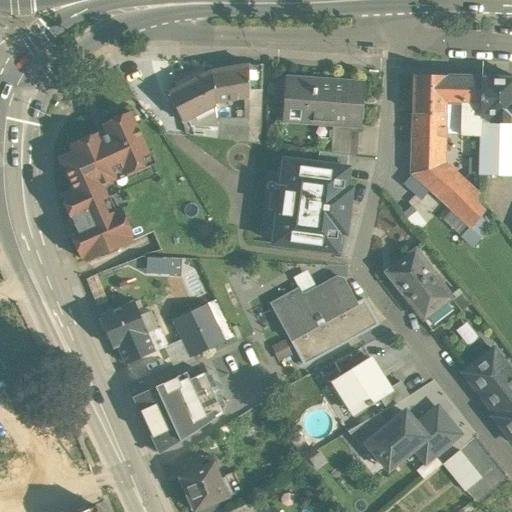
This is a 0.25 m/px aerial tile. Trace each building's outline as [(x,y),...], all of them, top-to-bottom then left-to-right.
[(248,66),(212,72),(215,102),(248,97),(248,66)] [(261,66),(248,66),(248,97),(249,102),(260,101),(261,66)] [(212,72),(167,93),(181,121),(188,118),(216,104),(215,102),(212,72)] [(445,77),(413,76),(413,113),(444,114),(444,95),(451,95),(451,78),(445,78),(445,77)] [(511,78),(480,77),(480,79),(480,96),(479,112),(479,117),(490,118),(490,123),(487,123),(487,124),(511,124),(511,118),(511,117),(511,78)] [(468,78),(451,78),(451,95),(468,96),(468,78)] [(480,79),(468,78),(468,96),(480,96),(480,79)] [(362,85),(288,79),(286,106),(302,108),(301,120),(333,123),(358,125),(362,85)] [(241,103),(241,111),(216,110),(219,128),(191,124),(190,136),(258,145),(260,101),(249,102),(241,103)] [(216,104),(188,118),(191,124),(219,128),(216,110),(216,104)] [(130,112),(102,124),(107,135),(122,169),(125,176),(144,168),(140,159),(149,155),(130,112)] [(479,112),(462,112),(461,136),(479,136),(479,117),(479,112)] [(444,114),(413,113),(413,124),(444,124),(444,114)] [(511,124),(487,124),(487,123),(479,122),(479,136),(478,171),(479,171),(478,176),(509,177),(511,124)] [(358,125),(333,123),(330,154),(348,156),(356,157),(358,125)] [(444,124),(413,124),(413,167),(443,168),(443,163),(444,124)] [(98,134),(70,146),(74,154),(59,160),(73,191),(60,196),(72,223),(73,222),(76,230),(107,216),(101,202),(108,199),(102,187),(115,181),(112,174),(122,169),(107,135),(100,139),(98,134)] [(330,154),(318,153),(316,164),(346,168),(348,156),(330,154)] [(316,164),(283,160),(283,162),(287,162),(285,174),(281,173),(274,231),(278,231),(276,243),(273,242),(272,244),(336,252),(336,251),(333,250),(335,232),(345,234),(350,189),(341,187),(343,170),(346,170),(347,168),(316,164)] [(478,192),(443,163),(443,168),(413,167),(413,176),(471,229),(484,210),(478,204),(478,192)] [(76,230),(69,233),(80,259),(84,257),(86,263),(101,256),(99,251),(115,244),(117,249),(132,242),(130,238),(134,236),(122,210),(107,216),(76,230)] [(442,219),(460,235),(467,226),(450,211),(442,219)] [(442,285),(415,250),(392,269),(406,288),(401,292),(413,307),(419,303),(442,286),(442,285)] [(335,277),(302,296),(298,289),(270,304),(304,365),(377,325),(363,300),(356,304),(342,279),(335,277)] [(442,286),(419,303),(428,314),(450,297),(450,296),(442,286)] [(450,297),(428,314),(419,303),(413,307),(433,332),(468,305),(457,291),(450,296),(450,297)] [(134,302),(99,317),(99,319),(98,319),(103,332),(104,331),(112,348),(117,346),(146,333),(139,316),(134,302)] [(204,305),(174,320),(192,357),(222,343),(204,305)] [(150,312),(139,316),(146,333),(157,329),(150,312)] [(157,329),(146,333),(154,352),(167,347),(159,328),(157,329)] [(146,333),(117,346),(124,364),(154,352),(146,333)] [(279,359),(291,353),(286,341),(273,346),(279,359)] [(511,376),(493,351),(464,373),(497,415),(495,417),(502,427),(511,419),(511,376)] [(370,360),(337,381),(356,412),(367,405),(368,407),(380,399),(379,398),(386,394),(385,392),(388,390),(370,360)] [(185,374),(132,398),(158,454),(221,414),(203,374),(189,381),(185,374)] [(388,390),(385,392),(386,394),(379,398),(380,399),(386,410),(408,396),(399,382),(388,390)] [(459,435),(437,408),(415,426),(425,438),(413,448),(425,463),(459,435)] [(258,412),(246,418),(250,426),(262,419),(258,412)] [(388,426),(367,444),(370,448),(388,469),(413,448),(425,438),(415,426),(404,413),(388,426)] [(378,414),(347,432),(365,453),(370,448),(367,444),(388,426),(378,414)] [(481,478),(459,451),(442,464),(464,492),(481,478)] [(212,464),(179,478),(186,495),(184,496),(191,511),(192,510),(193,511),(215,502),(227,497),(219,478),(223,477),(219,468),(215,470),(212,464)] [(215,502),(193,511),(217,511),(219,511),(215,502)]
